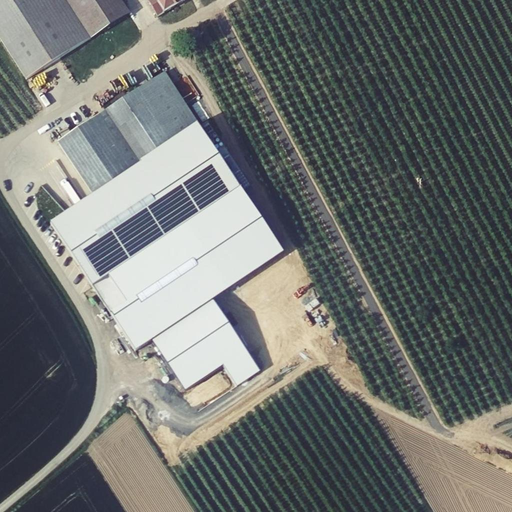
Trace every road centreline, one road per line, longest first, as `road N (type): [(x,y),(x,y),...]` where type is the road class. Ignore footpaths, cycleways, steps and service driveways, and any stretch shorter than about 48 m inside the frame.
road 1 (track): [(511,460),(361,385),(162,33)]
road 2 (unclassified): [(0,508),(84,432),(104,369),(87,315),(0,179)]
road 3 (track): [(220,0),(0,148)]
